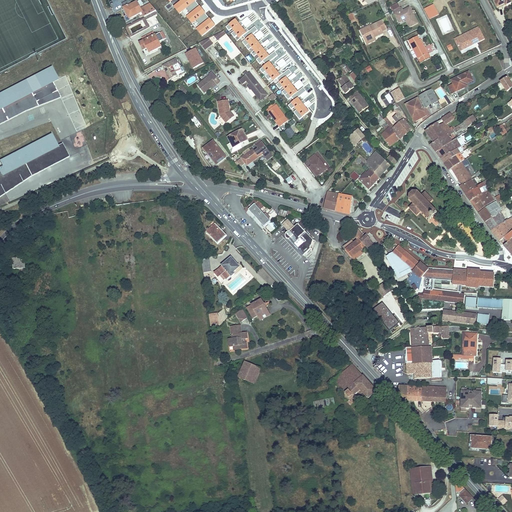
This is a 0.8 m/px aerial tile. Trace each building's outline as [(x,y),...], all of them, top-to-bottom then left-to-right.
[(157,10),(151,3),(141,8),(141,6),(144,4),(141,0),(140,0),(138,1),(131,4),(129,0),(122,4),(124,7),(130,19),(142,12),(145,16),(156,11),(157,10)] [(203,36),(216,26),(194,0),(169,0),(171,2),(173,0),(177,4),(174,6),(180,14),(183,12),(203,36)] [(434,4),(425,9),(430,19),(439,14),(434,4)] [(401,7),(400,7),(396,10),(393,11),(398,20),(404,17),(406,20),(410,27),(418,23),(411,10),(409,11),(408,8),(403,10),(401,7)] [(156,11),(145,16),(146,19),(157,14),(156,11)] [(352,23),(356,21),(353,14),(348,17),(352,23)] [(294,112),(300,119),(310,112),(304,104),(307,102),(305,99),(302,102),(299,98),(307,91),(304,87),(298,92),(292,84),(295,82),(292,79),(290,81),(287,77),(293,73),(290,69),(284,74),(281,70),(279,72),(276,68),(278,67),(276,64),(273,66),(270,62),(279,55),(276,51),(270,56),(267,52),(270,50),(267,47),(264,49),(261,45),(264,43),(262,40),(259,42),(253,34),(258,30),(256,26),(250,31),(247,27),(244,29),(242,26),(245,24),(242,20),(239,23),(236,19),(226,27),(229,31),(233,28),(235,31),(232,34),(235,37),(238,35),(240,38),(243,36),(246,39),(243,42),(249,50),(252,47),(255,50),(252,53),(255,56),(258,54),(260,57),(258,60),(260,63),(263,61),(266,65),(261,69),(263,73),(267,71),(269,74),(266,76),(269,80),(272,78),(274,81),(277,78),(280,82),(277,85),(280,88),(283,86),(286,90),(283,92),(289,99),(292,97),(295,100),(289,105),(292,109),(295,107),(297,109),(294,112)] [(128,27),(132,35),(150,27),(147,20),(128,27)] [(360,31),(366,41),(374,37),(383,33),(382,31),(386,29),(382,20),(369,27),(360,31)] [(223,30),(213,35),(216,40),(225,33),(223,30)] [(457,41),(461,50),(476,43),(484,39),(480,30),(473,33),(467,36),(457,41)] [(142,38),(144,41),(156,35),(154,32),(142,38)] [(156,35),(144,41),(150,53),(162,47),(160,43),(165,41),(164,40),(166,39),(163,32),(156,35)] [(423,48),(424,48),(420,40),(419,40),(417,36),(408,40),(418,59),(426,55),(423,48)] [(212,43),(208,38),(199,42),(204,49),(212,43)] [(150,53),(144,41),(140,43),(147,56),(151,54),(150,53)] [(185,54),(193,69),(204,63),(196,48),(185,54)] [(164,65),(166,68),(169,73),(167,74),(170,79),(178,75),(175,70),(181,66),(177,58),(164,65)] [(434,64),(437,71),(442,68),(439,62),(434,64)] [(341,74),(342,76),(349,72),(350,71),(348,68),(350,68),(348,65),(338,71),(340,74),(341,74)] [(0,169),(0,122),(37,103),(33,95),(42,91),(42,93),(55,87),(54,83),(59,80),(53,67),(0,94),(0,187),(0,188),(17,179),(14,174),(18,172),(17,171),(26,166),(31,175),(69,156),(64,145),(59,147),(53,135),(0,162),(3,168),(0,169)] [(249,72),(240,79),(243,83),(247,81),(250,85),(249,86),(261,101),(268,95),(249,72)] [(354,82),(359,79),(354,72),(350,75),(354,82)] [(453,84),(448,87),(452,94),(464,88),(463,86),(467,84),(473,81),(469,72),(452,80),(453,84)] [(211,77),(209,75),(197,85),(203,93),(211,86),(215,83),(216,84),(220,81),(214,74),(211,77)] [(344,87),(342,88),(346,94),(355,87),(346,76),(338,80),(344,87)] [(511,84),(507,77),(500,81),(507,92),(511,87),(511,84)] [(61,98),(55,87),(42,93),(42,91),(33,95),(37,103),(0,122),(0,125),(26,112),(61,98)] [(249,87),(246,88),(252,97),(254,95),(249,87)] [(395,103),(405,99),(400,88),(391,91),(395,103)] [(420,96),(425,107),(437,101),(432,90),(420,96)] [(370,105),(357,91),(349,97),(362,112),(370,105)] [(272,102),(277,98),(273,93),(268,97),(272,102)] [(388,93),(385,97),(390,102),(393,99),(388,93)] [(228,99),(218,101),(220,115),(226,122),(234,116),(230,111),(228,99)] [(412,111),(416,117),(425,112),(418,99),(406,105),(410,113),(412,111)] [(270,106),(267,109),(281,127),(288,121),(276,105),(272,108),(270,106)] [(393,108),(397,113),(398,115),(402,111),(399,108),(397,109),(395,106),(393,108)] [(386,118),(384,120),(399,140),(400,140),(412,130),(403,119),(405,117),(402,111),(398,115),(394,118),(398,124),(394,127),(386,118)] [(453,118),(450,114),(441,120),(445,125),(455,118),(454,117),(453,118)] [(475,122),(471,116),(464,121),(468,127),(475,122)] [(195,117),(191,120),(197,127),(201,124),(195,117)] [(445,125),(441,120),(437,123),(444,133),(448,130),(445,125)] [(299,125),(297,123),(291,127),(291,128),(285,132),(290,138),(296,134),(293,130),(299,125)] [(444,133),(437,123),(425,131),(426,132),(434,143),(450,132),(448,130),(444,133)] [(349,129),(353,134),(358,129),(354,124),(349,129)] [(502,124),(497,127),(502,136),(507,133),(502,124)] [(399,140),(390,127),(387,129),(385,131),(381,135),(390,147),(399,140)] [(436,153),(451,142),(448,137),(451,135),(452,134),(459,129),(457,127),(450,132),(434,143),(430,145),(435,152),(436,153)] [(248,139),(242,129),(228,137),(231,143),(234,147),(248,139)] [(358,129),(353,134),(359,141),(365,137),(365,136),(358,129)] [(74,134),(77,145),(84,142),(81,132),(74,134)] [(359,141),(353,134),(347,139),(354,146),(359,141)] [(232,153),(250,143),(248,139),(234,147),(231,143),(228,145),(232,153)] [(458,142),(456,139),(451,142),(436,153),(439,157),(441,160),(456,150),(453,145),(456,144),(458,142)] [(212,140),(202,148),(206,153),(207,153),(217,165),(226,157),(212,140)] [(259,149),(255,152),(258,156),(262,153),(267,159),(272,155),(260,140),(255,144),(259,149)] [(459,148),(456,150),(441,160),(444,163),(444,164),(456,157),(454,155),(463,150),(461,147),(459,148)] [(254,150),(242,158),(247,165),(259,157),(258,156),(255,152),(254,150)] [(371,170),(379,178),(390,165),(376,151),(370,157),(371,158),(365,164),(371,170)] [(318,152),(306,162),(317,177),(330,167),(318,152)] [(358,157),(364,163),(366,161),(360,155),(358,157)] [(0,199),(33,178),(71,158),(69,156),(31,175),(26,166),(17,171),(18,172),(14,174),(17,179),(0,188),(0,187),(0,199)] [(388,159),(394,166),(396,163),(396,162),(391,156),(388,159)] [(459,161),(456,157),(444,164),(448,170),(449,171),(452,169),(460,164),(459,162),(460,161),(459,160),(459,161)] [(461,163),(460,164),(452,169),(453,172),(462,186),(463,185),(463,186),(471,181),(472,180),(461,163)] [(368,189),(379,178),(371,170),(367,175),(365,174),(361,178),(362,179),(360,181),(367,188),(368,189)] [(349,176),(355,182),(358,179),(360,177),(354,171),(349,176)] [(292,176),(286,178),(288,184),(294,182),(292,176)] [(462,186),(460,187),(464,193),(465,194),(476,189),(471,181),(463,186),(463,185),(462,186)] [(476,189),(465,194),(466,196),(470,201),(481,195),(479,190),(484,187),(484,186),(487,184),(485,182),(478,186),(477,187),(478,188),(476,189)] [(481,195),(470,201),(474,206),(490,196),(489,194),(493,191),(491,188),(481,195)] [(430,219),(431,218),(436,214),(436,213),(437,214),(438,213),(437,212),(438,211),(437,212),(435,210),(436,210),(436,209),(434,210),(432,207),(433,206),(432,205),(431,206),(429,204),(433,200),(426,192),(422,196),(418,193),(419,191),(418,191),(417,192),(414,192),(413,191),(412,191),(413,193),(412,194),(410,195),(409,194),(408,196),(410,196),(410,199),(409,200),(409,201),(410,200),(414,204),(410,208),(417,215),(421,211),(423,213),(422,215),(423,215),(424,214),(427,217),(426,218),(426,219),(428,218),(429,219),(428,220),(428,221),(430,220),(431,220),(430,219)] [(330,209),(330,210),(350,214),(353,197),(327,192),(324,207),(330,209)] [(490,196),(474,206),(477,211),(478,212),(495,201),(493,198),(491,198),(490,196)] [(249,210),(247,212),(262,229),(265,227),(271,221),(269,220),(271,218),(272,213),(271,212),(268,208),(262,212),(255,204),(258,201),(256,199),(249,205),(252,208),(249,210)] [(496,202),(479,213),(492,231),(506,222),(504,219),(502,216),(504,215),(500,208),(496,202)] [(511,213),(505,205),(500,208),(504,215),(502,216),(504,219),(506,222),(511,219),(511,218),(511,213)] [(506,222),(492,231),(496,236),(500,241),(505,238),(511,232),(511,225),(511,226),(509,223),(511,222),(511,221),(511,220),(511,219),(506,222)] [(215,223),(208,231),(215,239),(214,240),(218,244),(227,235),(224,232),(215,223)] [(293,243),(299,251),(302,254),(304,256),(305,254),(306,255),(309,253),(308,252),(310,250),(313,243),(313,240),(298,224),(289,232),(288,232),(287,232),(286,233),(285,235),(285,236),(286,237),(286,238),(287,239),(289,239),(293,243)] [(358,238),(359,239),(355,242),(352,239),(344,246),(346,250),(347,250),(352,257),(355,260),(363,253),(361,250),(367,246),(370,250),(375,246),(371,242),(370,241),(371,240),(367,235),(365,237),(363,236),(360,232),(358,234),(355,231),(352,233),(357,239),(358,238)] [(410,244),(407,250),(422,258),(425,252),(410,244)] [(423,277),(429,269),(421,262),(420,263),(419,262),(410,254),(408,253),(409,253),(399,245),(392,253),(402,261),(403,262),(414,271),(412,272),(420,280),(423,277)] [(24,257),(13,259),(15,269),(26,268),(24,257)] [(223,266),(215,272),(219,277),(223,274),(227,279),(231,275),(232,276),(235,273),(234,272),(240,267),(231,257),(222,265),(223,266)] [(211,272),(210,259),(202,261),(203,273),(211,272)] [(264,280),(271,287),(276,282),(262,268),(258,272),(265,279),(264,280)] [(454,271),(454,281),(453,285),(459,285),(462,285),(467,286),(479,286),(494,287),(495,273),(481,272),(479,272),(468,270),(463,270),(454,269),(454,271)] [(454,281),(454,271),(451,271),(433,270),(433,275),(426,275),(425,276),(424,287),(425,287),(425,289),(424,290),(424,295),(419,294),(418,299),(444,301),(445,290),(433,288),(434,279),(454,281)] [(391,291),(385,283),(378,289),(384,297),(391,291)] [(445,290),(444,301),(464,304),(465,295),(461,295),(460,294),(460,290),(462,290),(462,285),(459,285),(458,292),(445,290)] [(466,297),(466,307),(476,307),(477,298),(466,297)] [(511,299),(492,298),(478,297),(477,308),(503,309),(505,309),(504,320),(511,320),(511,299)] [(254,318),(258,316),(268,310),(266,307),(268,306),(266,301),(264,302),(262,299),(248,306),(254,318)] [(240,322),(248,318),(244,310),(236,313),(240,322)] [(258,316),(260,319),(270,314),(268,310),(258,316)] [(443,311),(442,320),(475,323),(476,314),(443,311)] [(217,314),(209,315),(211,326),(216,325),(216,327),(219,327),(217,314)] [(478,314),(477,323),(489,324),(490,315),(478,314)] [(240,334),(238,326),(231,327),(232,335),(232,339),(229,339),(230,346),(234,346),(237,345),(238,349),(248,348),(247,342),(245,342),(244,339),(248,338),(247,333),(242,333),(240,334)] [(426,327),(411,328),(412,338),(412,348),(405,349),(405,350),(406,350),(406,354),(405,354),(405,357),(406,357),(406,361),(406,363),(407,363),(408,374),(415,373),(415,378),(428,378),(441,377),(441,370),(442,370),(442,360),(432,361),(431,346),(428,346),(427,337),(429,337),(428,331),(443,332),(443,336),(448,337),(448,327),(442,326),(426,327)] [(463,355),(474,355),(475,355),(475,348),(475,342),(477,342),(477,336),(477,334),(477,333),(464,333),(463,355)] [(502,359),(494,359),(493,373),(501,374),(502,359)] [(255,366),(245,362),(239,377),(248,381),(255,366)] [(360,372),(353,364),(336,378),(339,389),(344,388),(345,393),(344,393),(345,400),(348,401),(361,390),(368,398),(376,390),(374,388),(369,382),(362,375),(360,372)] [(261,368),(255,366),(248,381),(254,383),(261,368)] [(406,385),(399,385),(398,393),(405,400),(407,400),(406,385)] [(415,386),(406,385),(407,400),(421,401),(421,386),(415,386)] [(435,387),(421,386),(421,401),(435,401),(435,387)] [(447,387),(435,387),(435,401),(446,402),(447,387)] [(467,391),(462,391),(461,407),(466,408),(469,408),(470,405),(473,405),(473,408),(473,409),(476,409),(476,408),(481,408),(482,392),(477,392),(477,391),(467,391)] [(334,398),(326,399),(327,406),(335,405),(334,398)] [(499,416),(491,416),(491,427),(498,427),(498,430),(511,430),(511,417),(506,418),(506,422),(499,422),(499,416)] [(471,435),(471,448),(478,449),(485,449),(492,450),(493,438),(493,437),(479,436),(471,435)] [(426,468),(414,469),(415,484),(417,483),(418,494),(430,493),(429,482),(428,482),(426,468)] [(460,492),(461,496),(467,503),(473,498),(467,491),(464,488),(456,479),(456,480),(457,492),(460,492)] [(498,498),(503,505),(508,501),(503,495),(498,498)]
